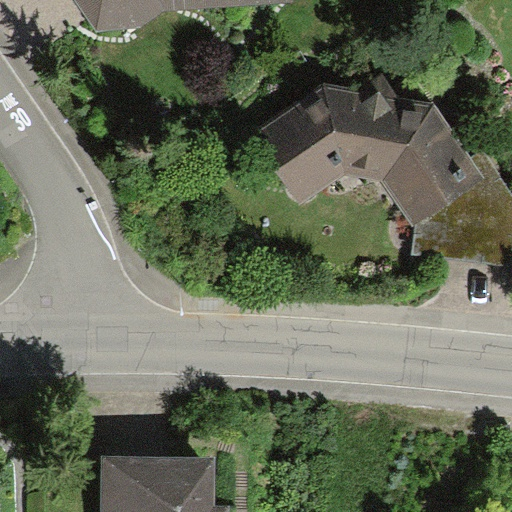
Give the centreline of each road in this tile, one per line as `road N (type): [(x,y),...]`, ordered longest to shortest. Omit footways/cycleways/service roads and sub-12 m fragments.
road 1 (residential): [(511,359),(199,335),(79,335)]
road 2 (residential): [(79,335),(74,230),(59,191),(0,103)]
